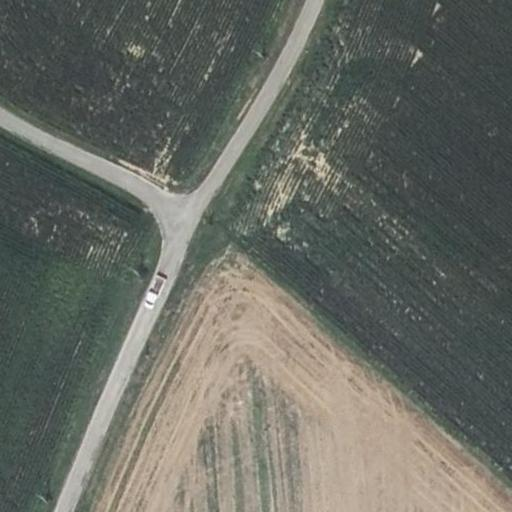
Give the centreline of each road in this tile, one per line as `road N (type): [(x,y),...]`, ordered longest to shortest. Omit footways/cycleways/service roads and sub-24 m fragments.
road 1 (unclassified): [(187,221),(63,511)]
road 2 (unclassified): [(314,0),(265,98),(187,221)]
road 3 (unclassified): [(187,221),(155,195),(0,116)]
